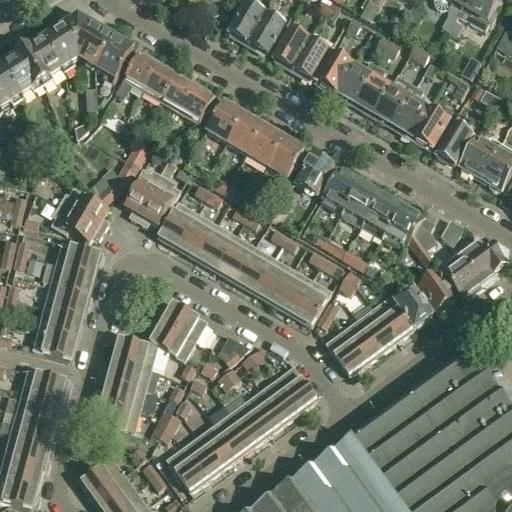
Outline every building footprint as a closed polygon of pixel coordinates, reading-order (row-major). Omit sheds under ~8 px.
[(205,0),(202,0),(197,3),(204,13),(204,12),(211,8),(205,0)] [(455,21),(458,23),(470,0),(436,0),(434,5),(434,10),(437,14),(441,16),(445,16),(449,14),(453,8),(460,12),(455,21)] [(496,19),(493,17),(500,5),(492,0),(470,0),(458,23),(482,36),(487,28),(490,30),(496,19)] [(197,3),(191,8),(198,17),(204,13),(197,3)] [(314,15),(324,20),(331,9),(324,5),(323,7),(320,5),(314,15)] [(211,8),(204,12),(213,22),(219,19),(212,7),(211,8)] [(245,7),(227,37),(248,49),(265,19),(245,7)] [(338,13),(331,9),(324,20),(334,26),(339,16),(337,15),(338,13)] [(63,29),(62,29),(83,61),(83,67),(95,73),(113,43),(93,32),(94,31),(94,30),(93,29),(93,28),(92,28),(78,19),(63,28),(63,29)] [(248,49),(270,62),(287,32),(265,19),(248,49)] [(448,22),(443,32),(441,35),(449,39),(456,26),(448,22)] [(361,29),(353,25),(347,35),(355,40),(361,29)] [(463,31),(456,26),(449,39),(456,43),(458,40),(463,31)] [(63,32),(43,45),(62,74),(78,64),(83,67),(83,61),(62,29),(62,30),(62,31),(63,32)] [(270,62),(291,74),(309,45),(287,32),(270,62)] [(386,58),(392,46),(386,42),(378,54),(386,58)] [(115,86),(133,56),(113,43),(95,73),(115,86)] [(43,45),(22,58),(41,87),(62,74),(43,45)] [(311,86),(328,56),(309,45),(291,74),(311,86)] [(392,46),(386,58),(395,62),(401,52),(392,46)] [(424,71),(427,67),(432,58),(416,49),(409,62),(424,71)] [(22,58),(2,71),(21,100),(41,87),(22,58)] [(140,59),(115,100),(104,120),(99,128),(102,129),(115,136),(118,138),(119,139),(126,128),(125,127),(114,120),(123,105),(131,90),(143,97),(159,71),(140,59)] [(333,59),(316,89),(334,99),(351,70),(333,59)] [(471,85),(481,67),(471,62),(461,80),(471,85)] [(337,98),(354,109),(377,71),(370,67),(364,77),(351,70),(334,99),(336,100),(337,98)] [(438,74),(431,69),(430,69),(424,79),(432,84),(438,74)] [(2,71),(0,72),(0,113),(21,100),(2,71)] [(143,97),(162,108),(177,82),(159,71),(143,97)] [(354,109),(374,120),(390,93),(379,86),(385,76),(377,71),(354,109)] [(162,108),(180,119),(196,92),(177,82),(162,108)] [(98,116),(97,108),(96,99),(95,85),(84,86),(87,117),(88,117),(88,124),(96,123),(96,116),(98,116)] [(453,100),(461,105),(469,91),(461,87),(453,100)] [(401,99),(390,93),(374,120),(393,131),(416,92),(408,88),(401,99)] [(477,91),(471,101),(478,105),(483,95),(477,91)] [(199,130),(215,104),(196,92),(180,119),(199,130)] [(393,131),(413,143),(429,115),(416,108),(423,97),(416,92),(393,131)] [(480,106),(493,113),(499,103),(486,95),(480,106)] [(101,111),(103,107),(105,104),(96,99),(97,108),(101,111)] [(511,120),(511,110),(499,103),(493,113),(511,123),(511,120)] [(223,108),(206,137),(227,149),(244,120),(223,108)] [(431,156),(448,126),(454,117),(446,113),(440,122),(429,115),(413,143),(417,145),(416,147),(431,156)] [(29,114),(21,119),(27,128),(34,123),(29,114)] [(472,128),(457,119),(435,158),(456,170),(472,141),(466,138),(472,128)] [(227,149),(247,161),(264,132),(244,120),(227,149)] [(11,126),(5,134),(13,141),(19,134),(11,126)] [(78,146),(80,144),(89,135),(88,127),(75,133),(78,146)] [(119,139),(131,146),(138,135),(126,128),(119,139)] [(247,161),(267,172),(284,143),(264,132),(247,161)] [(143,138),(138,146),(151,154),(156,145),(143,138)] [(287,184),(304,155),(284,143),(267,172),(287,184)] [(476,144),(459,172),(481,185),(500,151),(491,145),(487,150),(476,144)] [(511,178),(511,157),(500,151),(481,185),(501,197),(511,178)] [(131,158),(127,165),(140,172),(144,165),(131,158)] [(331,171),(314,161),(297,190),(315,200),(331,171)] [(127,165),(123,172),(136,180),(140,172),(127,165)] [(176,172),(168,167),(164,174),(172,179),(176,172)] [(197,179),(206,185),(211,176),(201,171),(197,179)] [(118,180),(131,188),(136,180),(123,172),(118,180)] [(168,186),(172,179),(164,174),(160,181),(164,184),(168,186)] [(137,191),(125,212),(134,217),(131,223),(139,227),(164,184),(160,181),(153,178),(151,181),(144,176),(135,190),(137,191)] [(323,203),(323,204),(320,210),(340,221),(360,188),(339,176),(323,203)] [(171,211),(180,197),(173,193),(175,190),(168,186),(164,184),(139,227),(146,232),(150,227),(159,232),(171,211)] [(218,185),(213,194),(224,200),(230,189),(222,185),(218,185)] [(381,200),(360,188),(340,221),(361,234),(381,200)] [(195,200),(206,206),(211,198),(200,191),(195,200)] [(231,191),(227,197),(225,200),(238,207),(243,198),(231,191)] [(87,203),(74,195),(69,202),(66,201),(60,212),(105,237),(110,228),(103,225),(108,217),(87,204),(87,203)] [(217,213),(222,205),(211,198),(206,206),(217,213)] [(246,208),(256,214),(260,205),(250,200),(246,208)] [(401,212),(381,200),(361,234),(381,245),(401,212)] [(503,210),(502,211),(511,216),(511,207),(508,201),(506,204),(503,210)] [(0,213),(23,218),(26,205),(16,203),(15,208),(0,204),(0,213)] [(269,226),(280,232),(292,212),(281,205),(269,226)] [(178,209),(158,243),(178,254),(198,221),(178,209)] [(67,238),(88,250),(93,242),(99,246),(105,237),(60,212),(54,222),(57,224),(52,232),(66,240),(67,238)] [(406,253),(414,240),(422,225),(401,212),(381,245),(403,258),(406,253)] [(20,232),(23,218),(0,213),(0,221),(11,224),(10,229),(20,232)] [(232,222),(244,228),(249,220),(238,213),(232,222)] [(260,226),(249,220),(244,228),(256,235),(260,226)] [(178,254),(197,265),(216,232),(198,221),(178,254)] [(39,226),(27,223),(23,233),(37,237),(39,226)] [(425,223),(422,225),(414,240),(420,248),(425,256),(426,255),(436,248),(430,237),(434,231),(434,228),(425,223)] [(453,253),(464,235),(465,234),(450,226),(440,243),(453,253)] [(197,265),(216,276),(235,243),(216,232),(197,265)] [(276,235),(275,236),(270,244),(282,251),(287,242),(276,235)] [(317,240),(316,239),(312,247),(322,252),(327,244),(317,239),(317,240)] [(299,248),(287,242),(282,251),(294,257),(299,248)] [(216,276),(235,287),(254,254),(235,243),(216,276)] [(347,256),(327,244),(322,252),(342,264),(347,256)] [(481,248),(478,244),(459,258),(481,290),(507,271),(508,260),(493,252),(492,251),(489,253),(484,246),(481,248)] [(17,249),(16,248),(6,246),(3,259),(13,262),(17,249)] [(30,250),(22,248),(20,248),(17,261),(27,263),(30,250)] [(433,266),(426,255),(425,256),(420,248),(412,254),(425,272),(433,266)] [(100,259),(63,249),(57,271),(94,281),(100,259)] [(235,287),(254,298),(273,265),(254,254),(235,287)] [(314,257),(313,258),(308,266),(319,273),(325,264),(314,257)] [(441,277),(460,302),(462,304),(481,290),(459,258),(449,265),(452,269),(441,277)] [(0,272),(10,275),(13,262),(3,259),(3,260),(0,259),(0,267),(1,268),(0,272)] [(24,276),(27,263),(17,261),(14,274),(24,276)] [(353,271),(363,277),(368,268),(358,263),(353,271)] [(344,276),(325,264),(319,273),(339,284),(344,276)] [(254,298),(273,309),(292,276),(273,265),(254,298)] [(378,275),(368,268),(363,277),(373,283),(378,275)] [(88,302),(94,281),(57,271),(51,292),(88,302)] [(439,317),(455,305),(453,303),(455,302),(434,274),(426,280),(428,282),(417,291),(436,316),(437,315),(439,317)] [(273,309),(292,320),(311,287),(292,276),(273,309)] [(360,284),(349,277),(348,277),(343,286),(355,292),(360,284)] [(351,301),(355,292),(343,286),(338,294),(351,301)] [(312,332),(331,299),(311,287),(292,320),(312,332)] [(20,294),(11,291),(10,291),(7,303),(17,306),(20,294)] [(51,292),(45,313),(82,323),(88,302),(51,292)] [(413,294),(393,309),(413,335),(433,321),(413,294)] [(14,319),(17,306),(7,303),(4,317),(14,319)] [(393,309),(391,305),(390,304),(374,316),(397,347),(413,335),(393,309)] [(339,312),(331,307),(330,307),(323,318),(333,324),(339,312)] [(206,329),(173,309),(162,329),(195,348),(206,329)] [(45,313),(40,335),(77,344),(82,323),(45,313)] [(374,316),(358,327),(381,359),(397,347),(374,316)] [(326,336),(333,324),(323,318),(316,330),(326,336)] [(358,327),(342,339),(365,370),(381,359),(358,327)] [(162,329),(151,348),(157,352),(184,368),(195,348),(162,329)] [(34,357),(71,367),(77,344),(40,335),(34,357)] [(326,351),(349,382),(365,370),(342,339),(326,351)] [(0,350),(10,353),(12,342),(0,340),(0,350)] [(240,364),(249,354),(228,341),(220,356),(217,361),(223,364),(229,372),(241,364),(240,364)] [(156,357),(157,352),(151,348),(150,349),(149,352),(120,344),(114,366),(151,376),(156,357)] [(257,357),(249,363),(257,373),(265,368),(257,357)] [(511,511),(511,415),(483,375),(473,362),(464,361),(432,384),(256,511),(511,511)] [(249,363),(242,368),(250,379),(257,373),(249,363)] [(114,366),(108,387),(145,397),(151,376),(114,366)] [(214,383),(226,374),(216,368),(213,373),(206,368),(200,378),(213,384),(214,383)] [(190,387),(196,375),(186,369),(180,381),(190,387)] [(233,374),(225,380),(233,391),(241,385),(233,374)] [(317,406),(294,374),(277,386),(301,418),(317,406)] [(65,386),(29,376),(23,398),(59,408),(65,386)] [(217,386),(218,386),(225,397),(233,391),(225,380),(217,386)] [(202,400),(207,391),(195,384),(190,393),(202,400)] [(277,386),(262,398),(285,429),(301,418),(277,386)] [(108,387),(102,408),(140,418),(145,397),(108,387)] [(184,396),(184,395),(175,391),(168,403),(178,408),(184,396)] [(23,398),(17,419),(54,429),(59,408),(23,398)] [(262,398),(246,409),(269,441),(285,429),(262,398)] [(191,411),(183,406),(182,406),(176,418),(185,423),(191,411)] [(96,430),(114,435),(134,440),(140,418),(102,408),(96,430)] [(246,409),(230,420),(254,452),(269,441),(246,409)] [(164,416),(158,427),(167,432),(173,421),(164,416)] [(17,419),(11,441),(48,450),(54,429),(17,419)] [(230,420),(215,432),(238,464),(254,452),(230,420)] [(181,426),(173,421),(167,432),(173,441),(181,426)] [(151,440),(157,443),(160,445),(167,432),(158,427),(151,440)] [(160,445),(168,449),(173,441),(167,432),(160,445)] [(215,432),(199,443),(222,475),(238,464),(215,432)] [(11,441),(5,462),(42,472),(48,450),(11,441)] [(199,443),(183,455),(207,486),(222,475),(199,443)] [(139,470),(147,465),(141,456),(139,453),(131,459),(139,470)] [(190,499),(207,486),(183,455),(167,467),(190,499)] [(5,462),(0,481),(0,482),(36,493),(42,472),(5,462)] [(112,465),(81,487),(93,504),(124,481),(112,465)] [(142,475),(150,486),(158,480),(150,469),(142,475)] [(158,497),(166,491),(158,480),(150,486),(158,497)] [(93,504),(99,511),(114,511),(135,497),(124,481),(93,504)] [(0,506),(19,511),(31,511),(36,493),(0,482),(0,506)] [(114,511),(146,511),(135,497),(114,511)]
